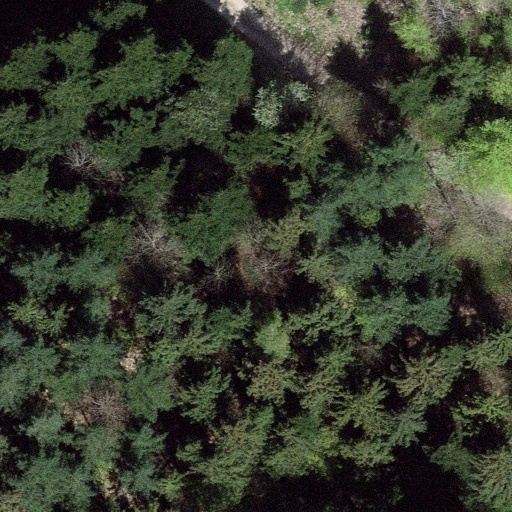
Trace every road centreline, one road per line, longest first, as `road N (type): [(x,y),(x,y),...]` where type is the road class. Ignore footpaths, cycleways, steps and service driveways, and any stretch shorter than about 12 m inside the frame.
road 1 (track): [(511,204),(439,161),(221,0)]
road 2 (track): [(261,303),(0,308)]
road 3 (track): [(261,303),(511,300)]
road 4 (track): [(124,511),(261,303)]
